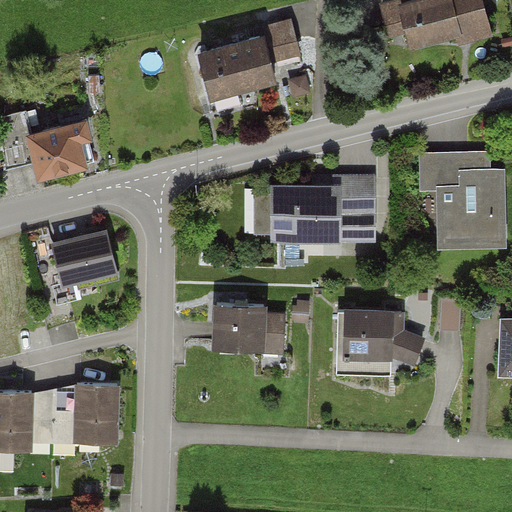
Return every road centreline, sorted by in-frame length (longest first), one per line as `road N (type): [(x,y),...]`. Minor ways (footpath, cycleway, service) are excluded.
road 1 (residential): [(154,186),(183,168),(511,86)]
road 2 (unclassified): [(157,431),(511,452)]
road 3 (residential): [(157,431),(162,221),(154,186)]
road 4 (residential): [(154,186),(110,188),(0,216)]
